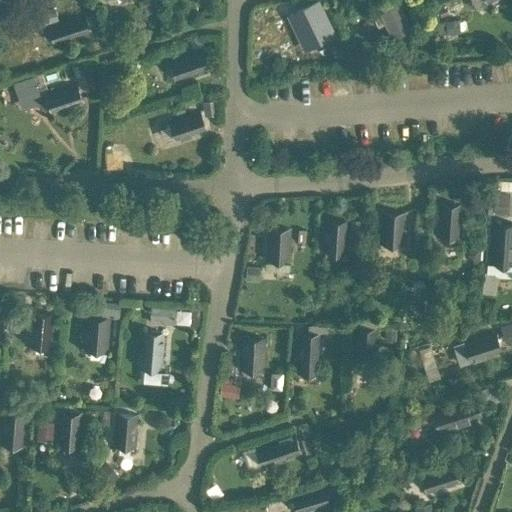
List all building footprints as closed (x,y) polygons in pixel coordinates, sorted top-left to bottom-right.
[(318,0),(317,0),(299,9),(314,42),(334,32),(318,0)] [(398,0),(387,0),(376,5),(393,37),(412,27),(398,0)] [(85,9),(48,22),(55,43),(92,31),(85,9)] [(201,47),(169,58),(176,80),(209,69),(201,47)] [(31,71),(9,79),(19,105),(41,97),(31,71)] [(77,81),(44,92),(52,113),(84,102),(77,81)] [(200,108),(168,119),(175,140),(208,129),(200,108)] [(487,208),(507,210),(508,191),(488,190),(487,208)] [(462,203),(440,202),(437,236),(460,238),(462,203)] [(406,211),(383,210),(381,244),(404,245),(406,211)] [(349,219),(326,217),(324,252),(347,254),(349,219)] [(511,222),(494,221),(492,260),(511,261),(511,222)] [(292,227),(269,226),(267,260),(290,261),(292,227)] [(151,303),(151,320),(170,320),(170,303),(151,303)] [(54,312),(31,311),(28,345),(51,347),(54,312)] [(110,317),(87,315),(85,349),(107,351),(110,317)] [(511,318),(499,322),(504,339),(511,337),(511,318)] [(378,328),(355,327),(354,361),(376,362),(378,328)] [(165,331),(142,329),(139,368),(162,370),(165,331)] [(496,329),(463,340),(470,361),(503,351),(496,329)] [(326,332),(295,330),(293,373),(323,375),(326,332)] [(265,337),(243,336),(241,370),(264,371),(265,337)] [(221,378),(219,392),(235,394),(237,380),(221,378)] [(475,395),(434,408),(440,430),(481,417),(475,395)] [(27,413),(4,411),(1,445),(24,447),(27,413)] [(83,413),(60,411),(57,445),(80,447),(83,413)] [(139,413),(116,411),(114,446),(136,447),(139,413)] [(295,432),(257,445),(264,466),(302,453),(295,432)] [(453,460),(420,471),(427,493),(460,482),(453,460)] [(324,481),(291,492),(296,511),(302,511),(330,503),(324,481)] [(429,498),(414,504),(416,511),(425,511),(433,509),(429,498)]
